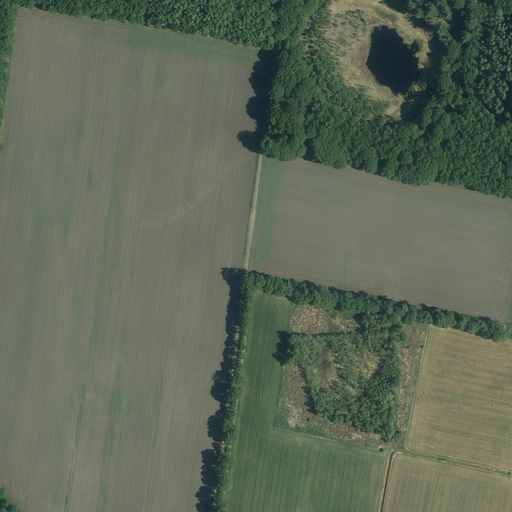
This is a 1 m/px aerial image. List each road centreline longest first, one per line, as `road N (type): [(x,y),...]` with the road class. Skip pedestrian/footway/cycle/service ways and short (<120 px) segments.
road 1 (track): [(213,511),(285,0)]
road 2 (track): [(0,0),(275,51)]
